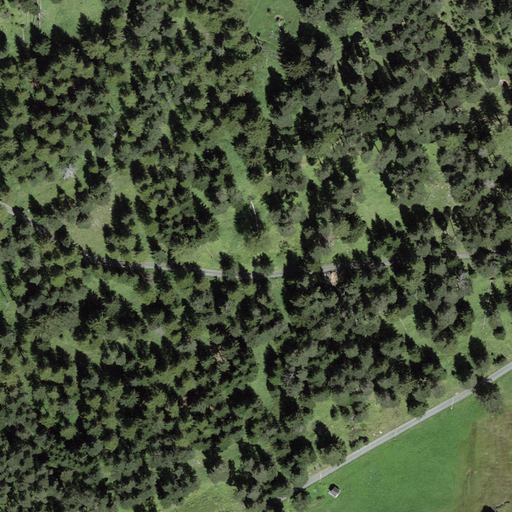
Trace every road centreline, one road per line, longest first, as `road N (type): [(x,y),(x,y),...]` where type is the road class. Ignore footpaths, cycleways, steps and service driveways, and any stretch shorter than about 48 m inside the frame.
road 1 (track): [(511,225),(446,223),(366,243),(276,241),(183,253),(104,243),(0,170)]
road 2 (track): [(261,511),(511,365)]
